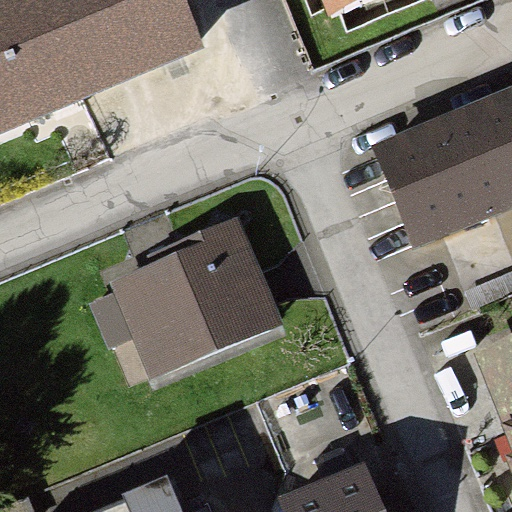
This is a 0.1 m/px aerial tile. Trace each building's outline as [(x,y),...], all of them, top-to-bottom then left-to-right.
[(152,0),(28,0),(0,13),(0,153),(185,69),(152,0)] [(304,0),(321,40),(418,0),(304,0)] [(511,113),(375,168),(413,261),(511,221),(511,113)] [(242,257),(110,311),(143,390),(275,336),(242,257)] [(511,359),(479,373),(511,452),(511,359)] [(371,511),(362,488),(302,511),(371,511)]
